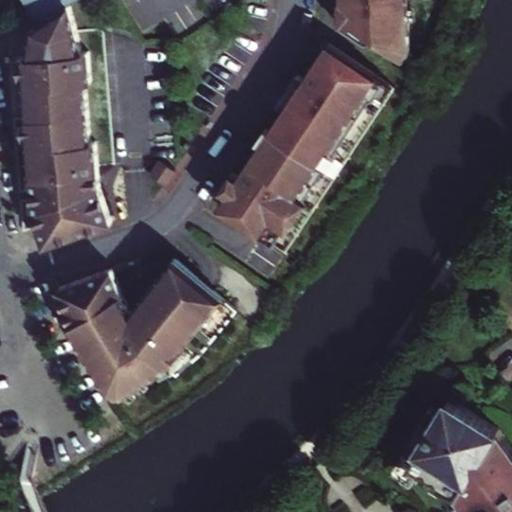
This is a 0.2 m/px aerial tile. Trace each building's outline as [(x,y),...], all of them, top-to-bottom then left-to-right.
[(29,0),(42,20),(72,2),(74,0),(29,0)] [(407,62),(415,51),(409,0),(343,0),(344,3),(341,3),(344,27),(367,43),(369,44),(372,44),(375,43),(377,42),(407,62)] [(27,114),(14,115),(23,226),(37,221),(43,241),(111,219),(100,183),(99,162),(162,158),(177,157),(169,37),(141,39),(94,25),(79,28),(72,2),(42,20),(31,27),(27,54),(18,55),(20,75),(23,75),(27,114)] [(228,192),(219,204),(284,250),(397,89),(332,44),(308,79),(301,74),(281,102),(288,107),(263,142),(239,176),(232,171),(221,187),(228,192)] [(162,158),(153,172),(166,181),(176,167),(162,158)] [(122,294),(112,265),(57,284),(70,321),(68,322),(74,333),(78,339),(108,389),(119,392),(122,390),(123,389),(143,378),(156,371),(167,365),(171,369),(173,372),(199,353),(237,309),(175,257),(131,307),(122,294)] [(74,341),(78,339),(74,333),(70,335),(74,341)] [(158,376),(171,369),(167,365),(156,371),(158,376)] [(145,383),(143,378),(123,389),(126,394),(145,383)] [(511,511),(511,447),(497,427),(443,404),(438,417),(431,434),(418,465),(423,481),(425,481),(456,495),(460,499),(455,503),(462,511),(511,511)] [(431,434),(438,417),(427,413),(420,430),(431,434)] [(423,481),(418,465),(408,460),(399,481),(422,490),(425,481),(423,481)]
